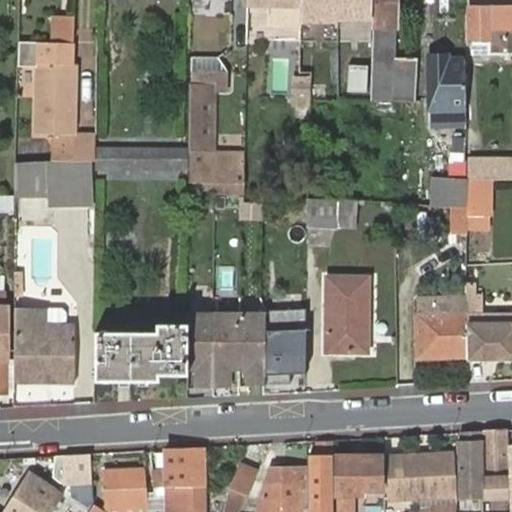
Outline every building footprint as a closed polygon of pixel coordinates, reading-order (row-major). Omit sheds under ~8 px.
[(300,0),(300,24),(375,24),(374,0),(300,0)] [(377,0),(377,27),(397,28),(398,0),(377,0)] [(511,6),(471,7),(471,37),(492,39),(493,50),(511,50),(511,6)] [(377,27),(375,27),(373,99),(394,100),(396,56),(397,28),(377,27)] [(39,134),(80,135),(80,97),(75,96),(75,65),(61,65),(61,43),(20,40),(19,65),(40,65),(39,134)] [(466,52),(488,53),(488,41),(466,40),(466,52)] [(466,111),(467,60),(449,59),(449,56),(426,55),(425,99),(425,126),(466,126),(466,111)] [(416,100),(419,57),(396,56),(394,100),(416,100)] [(274,89),(288,90),(290,65),(276,64),(274,89)] [(372,67),(346,66),(346,91),(371,92),(372,67)] [(289,102),(308,103),(311,71),(292,69),(289,102)] [(230,73),(191,71),(190,95),(214,96),(228,94),(230,73)] [(246,192),(246,164),(240,164),(204,163),(205,148),(214,149),(214,96),(190,95),(190,146),(190,168),(189,187),(189,191),(239,192),(246,192)] [(398,110),(331,110),(331,127),(399,128),(398,110)] [(464,128),(465,154),(481,153),(479,127),(464,128)] [(96,158),(96,145),(96,135),(80,135),(79,158),(96,158)] [(313,138),(312,168),(344,169),(343,138),(313,138)] [(190,168),(190,146),(96,145),(96,158),(96,167),(190,168)] [(96,197),(96,167),(96,158),(79,158),(17,159),(16,193),(16,197),(52,197),(52,205),(96,206),(96,197)] [(511,158),(468,159),(469,176),(486,177),(511,176),(511,158)] [(429,175),(428,204),(451,204),(469,204),(469,176),(429,175)] [(469,176),(469,204),(469,205),(469,212),(486,212),(486,205),(486,177),(469,176)] [(0,195),(0,210),(12,211),(13,196),(0,195)] [(261,219),(262,201),(240,200),(239,218),(261,219)] [(312,205),(311,232),(342,232),(342,201),(311,200),(312,205)] [(450,231),(469,231),(469,212),(469,205),(469,204),(451,204),(450,231)] [(373,277),(333,276),(332,350),(372,351),(373,277)] [(470,314),(470,299),(437,300),(421,301),(423,353),(447,353),(447,359),(470,359),(470,354),(470,314)] [(279,307),(188,310),(188,384),(295,379),(294,368),(310,367),(310,303),(279,304),(279,307)] [(7,307),(0,306),(0,393),(10,394),(7,307)] [(46,311),(15,312),(17,359),(18,383),(79,381),(77,324),(69,325),(68,311),(64,308),(51,308),(46,312),(46,311)] [(511,313),(470,314),(470,354),(483,353),(483,358),(492,358),(493,353),(501,353),(503,358),(511,357),(511,313)] [(188,371),(189,321),(159,321),(159,328),(95,326),(95,375),(161,377),(161,370),(188,371)] [(509,430),(488,431),(489,477),(510,477),(509,443),(509,430)] [(482,431),(460,432),(462,487),(484,486),(482,431)] [(314,482),(312,511),(334,511),(334,440),(319,441),(319,482),(314,482)] [(206,448),(165,448),(165,483),(181,484),(182,486),(205,487),(206,448)] [(93,454),(62,455),(63,486),(95,485),(93,454)] [(387,459),(387,501),(457,495),(457,493),(454,454),(387,459)] [(385,484),(384,460),(357,460),(355,458),(338,459),(338,510),(357,510),(357,484),(385,484)] [(241,511),(262,470),(244,464),(234,488),(227,511),(241,511)] [(145,465),(103,467),(104,502),(146,501),(145,465)] [(309,511),(310,509),(305,509),(305,489),(310,489),(310,466),(275,465),(273,469),(270,476),(268,480),(266,486),(264,491),(263,496),(261,501),(259,506),(256,511),(255,511),(309,511)] [(52,511),(64,495),(30,472),(2,511),(52,511)] [(165,494),(164,511),(204,511),(205,487),(182,486),(181,484),(165,483),(155,482),(155,495),(165,494)] [(430,498),(429,511),(451,511),(452,498),(430,498)]
